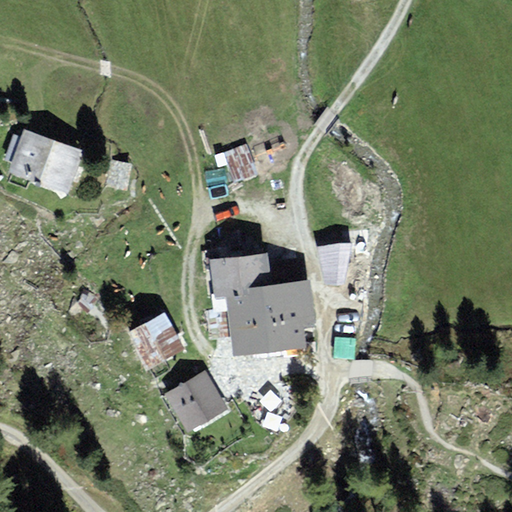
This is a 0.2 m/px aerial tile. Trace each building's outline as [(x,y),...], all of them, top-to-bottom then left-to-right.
[(85,151),(25,129),(11,172),(71,192),(85,151)] [(248,144),(224,152),(235,181),(259,173),(248,144)] [(354,242),(320,246),(325,283),(346,284),(354,242)] [(227,295),(234,354),(305,345),(303,322),(316,321),(311,279),(272,284),(268,251),(210,259),(215,297),(227,295)] [(166,311),(128,332),(148,368),(186,347),(166,311)] [(206,370),(166,393),(188,431),(229,409),(206,370)]
